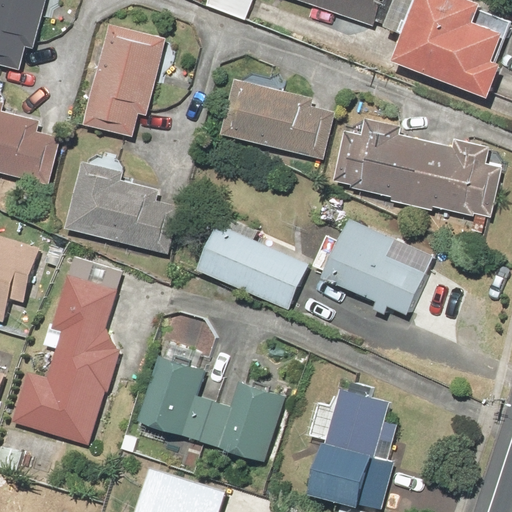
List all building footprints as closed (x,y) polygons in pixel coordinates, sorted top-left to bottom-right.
[(81,26),(38,14),(41,0),(0,0),(0,58),(17,63),(9,92),(59,106),(81,26)] [(389,0),(294,0),(381,27),(389,0)] [(511,56),(511,16),(493,8),(495,0),(431,0),(414,56),(456,76),(499,97),(511,56)] [(172,34),(114,22),(90,134),(147,146),(172,34)] [(340,102),(247,76),(232,128),(325,154),(340,102)] [(0,103),(0,176),(47,193),(70,128),(0,103)] [(504,152),(362,124),(353,172),(495,200),(504,152)] [(186,195),(82,168),(67,225),(171,253),(186,195)] [(322,253),(228,211),(207,267),(305,303),(322,253)] [(422,317),(447,253),(361,211),(335,283),(422,317)] [(0,322),(3,324),(17,288),(24,290),(38,275),(42,249),(37,240),(0,229),(0,322)] [(30,367),(15,420),(92,452),(124,337),(109,331),(126,270),(79,250),(58,326),(80,335),(66,382),(30,367)] [(245,367),(236,408),(202,397),(208,371),(155,353),(148,382),(139,378),(130,416),(271,464),(292,383),(245,367)] [(0,407),(11,372),(0,368),(0,407)] [(341,389),(314,491),(377,508),(390,461),(379,458),(394,404),(341,389)] [(32,453),(4,445),(0,457),(0,471),(24,479),(32,453)] [(158,463),(144,511),(229,511),(237,484),(158,463)]
